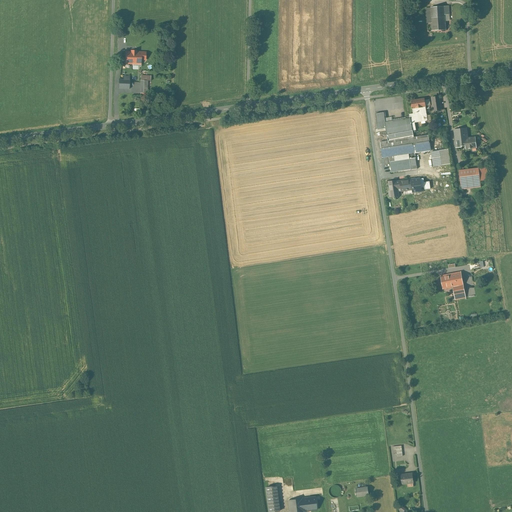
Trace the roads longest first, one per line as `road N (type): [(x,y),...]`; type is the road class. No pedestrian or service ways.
road 1 (unclassified): [(365,90),(425,511)]
road 2 (tertiary): [(0,140),(365,90)]
road 3 (tertiary): [(365,90),(511,69)]
